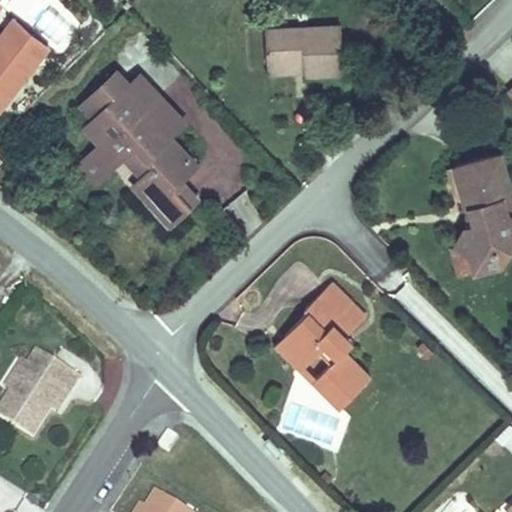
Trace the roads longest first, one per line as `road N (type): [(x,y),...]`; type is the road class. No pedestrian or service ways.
road 1 (residential): [(511,6),(181,325),(159,361)]
road 2 (unknown): [(322,188),(511,398)]
road 3 (tertiary): [(0,220),(159,361)]
road 4 (tertiary): [(159,361),(304,511)]
road 5 (residential): [(67,511),(159,361)]
